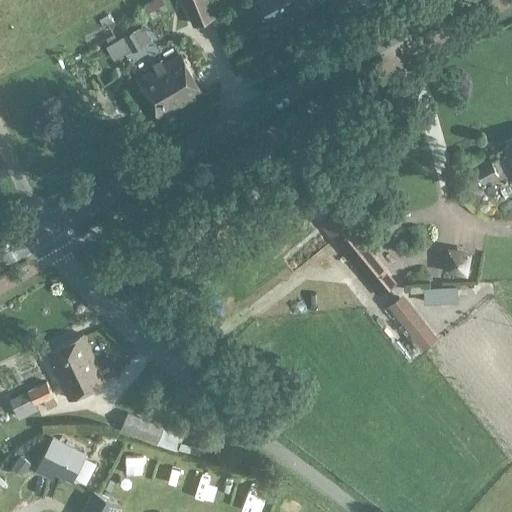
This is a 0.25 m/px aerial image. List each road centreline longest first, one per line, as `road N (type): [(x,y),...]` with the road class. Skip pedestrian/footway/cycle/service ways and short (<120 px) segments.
road 1 (residential): [(42,232),(449,0)]
road 2 (unclassified): [(352,511),(185,381),(101,305),(42,232)]
road 3 (unknown): [(171,368),(257,304),(327,275)]
